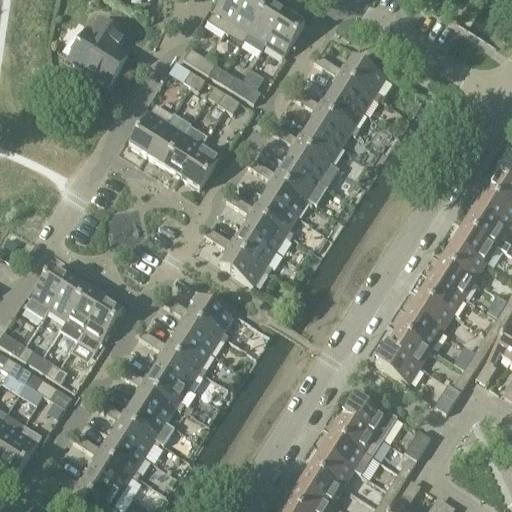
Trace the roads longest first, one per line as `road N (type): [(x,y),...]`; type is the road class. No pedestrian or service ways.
road 1 (residential): [(22,511),(344,0)]
road 2 (residential): [(242,511),(500,101)]
road 3 (residential): [(0,317),(205,0)]
road 4 (residential): [(500,101),(365,15)]
